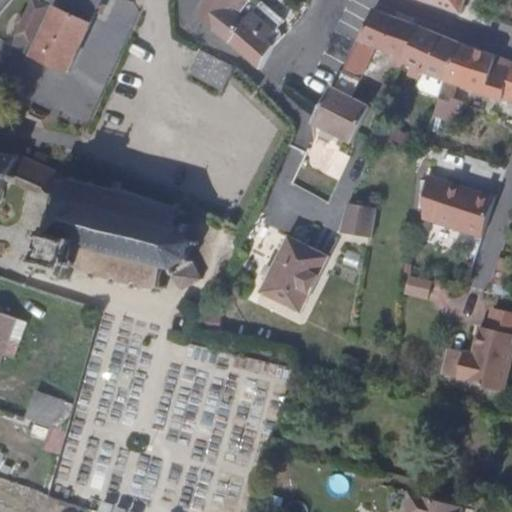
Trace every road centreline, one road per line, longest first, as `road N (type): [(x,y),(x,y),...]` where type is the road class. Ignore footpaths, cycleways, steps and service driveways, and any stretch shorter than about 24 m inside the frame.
road 1 (unclassified): [(147,0),(187,161)]
road 2 (unknown): [(248,117),(331,0)]
road 3 (residential): [(383,0),(511,42)]
